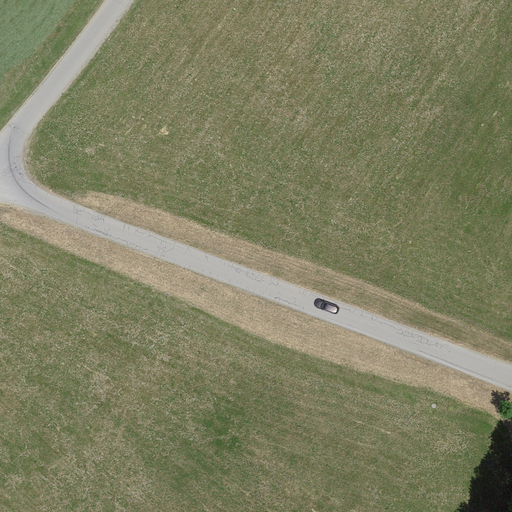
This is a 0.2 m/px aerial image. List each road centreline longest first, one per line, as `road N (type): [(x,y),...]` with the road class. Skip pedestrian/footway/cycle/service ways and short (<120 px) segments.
road 1 (unclassified): [(511,379),(0,185)]
road 2 (unclassified): [(0,161),(112,0)]
